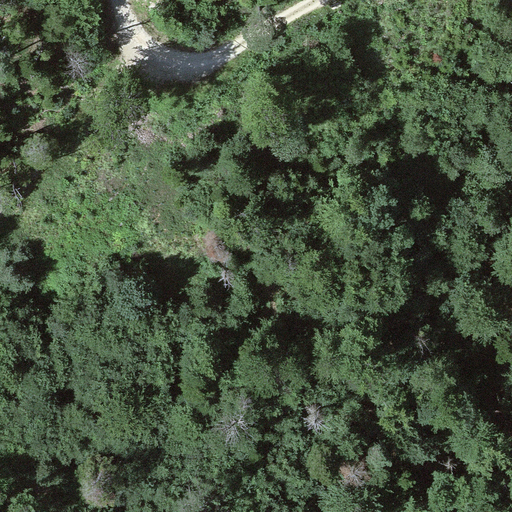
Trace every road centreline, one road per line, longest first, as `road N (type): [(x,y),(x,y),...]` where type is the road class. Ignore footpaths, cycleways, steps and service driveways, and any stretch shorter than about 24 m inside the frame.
road 1 (track): [(321,0),(213,58),(188,62),(141,45),(115,0)]
road 2 (track): [(0,240),(87,109),(141,45)]
